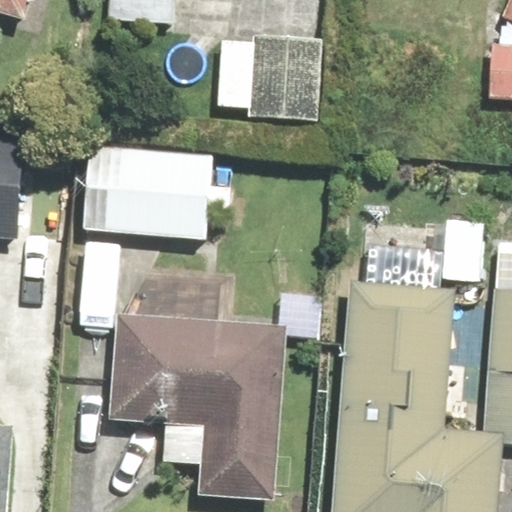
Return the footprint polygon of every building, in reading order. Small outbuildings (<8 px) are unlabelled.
[(0,0),(0,9),(24,18),(29,0),(0,0)] [(511,0),(505,0),(500,11),(511,17),(511,0)] [(254,109),(254,128),(323,130),(325,39),(220,37),(218,108),(254,109)] [(511,47),(490,46),(487,104),(511,105),(511,47)] [(0,137),(0,232),(60,239),(71,145),(0,137)] [(215,194),(217,158),(90,150),(81,296),(124,298),(128,235),(212,240),(213,217),(234,218),(236,195),(215,194)] [(511,458),(511,241),(495,241),(493,298),(340,293),(332,511),(501,511),(503,459),(511,458)] [(275,511),(283,338),(99,329),(93,444),(189,448),(185,511),(275,511)] [(8,511),(12,432),(0,431),(0,511),(8,511)]
